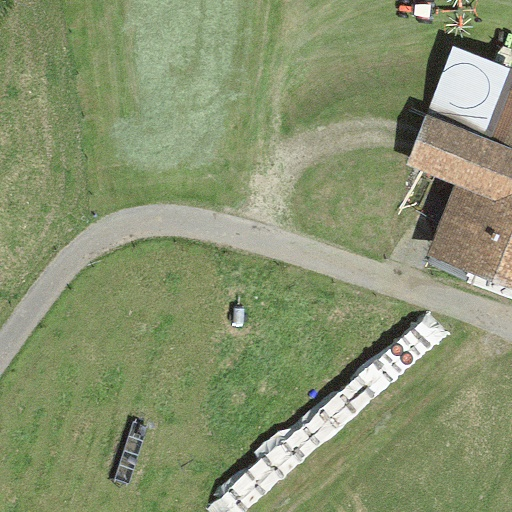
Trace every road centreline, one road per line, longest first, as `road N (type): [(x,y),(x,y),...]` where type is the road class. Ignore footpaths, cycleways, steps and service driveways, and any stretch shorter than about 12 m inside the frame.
road 1 (track): [(0,353),(63,266),(140,220),(239,230),(511,324)]
road 2 (track): [(509,323),(282,511)]
